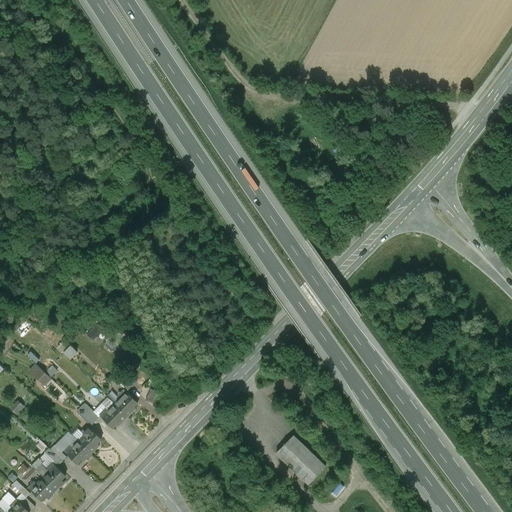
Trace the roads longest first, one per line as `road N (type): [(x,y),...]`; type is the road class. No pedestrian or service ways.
road 1 (motorway): [(483,511),(126,0)]
road 2 (motorway): [(101,0),(292,291),(452,511)]
road 3 (secondary): [(409,201),(145,472)]
road 4 (track): [(183,0),(230,70),(257,91),(451,104),(480,118)]
road 5 (tertiary): [(511,74),(426,180)]
road 6 (motorway): [(500,275),(426,180)]
